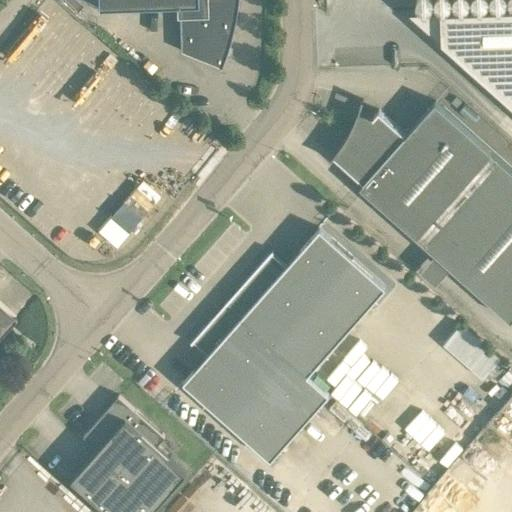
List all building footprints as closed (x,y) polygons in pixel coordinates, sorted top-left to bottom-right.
[(96,0),(96,7),(178,4),(180,50),(219,66),(218,68),(220,68),(228,46),(233,27),(237,3),(237,0),(96,0)] [(511,99),(511,5),(442,8),(443,38),(511,99)] [(374,116),(359,110),(355,121),(350,131),(344,140),(338,149),(330,158),(331,159),(334,156),(363,182),(360,185),(510,320),(511,318),(511,169),(496,155),(436,101),(406,134),(379,110),(374,116)] [(320,228),(301,250),(286,266),(272,253),(273,251),(272,250),(227,302),(308,374),(386,286),(320,228)] [(308,374),(227,302),(191,342),(192,343),(193,341),(208,354),(184,381),(271,459),(329,393),(308,374)] [(0,337),(16,319),(0,305),(0,337)] [(463,321),(445,340),(483,375),(501,356),(463,321)] [(129,476),(157,445),(165,436),(119,395),(83,435),(98,448),(129,476)] [(129,476),(98,448),(72,478),(110,511),(150,511),(187,471),(157,445),(129,476)]
